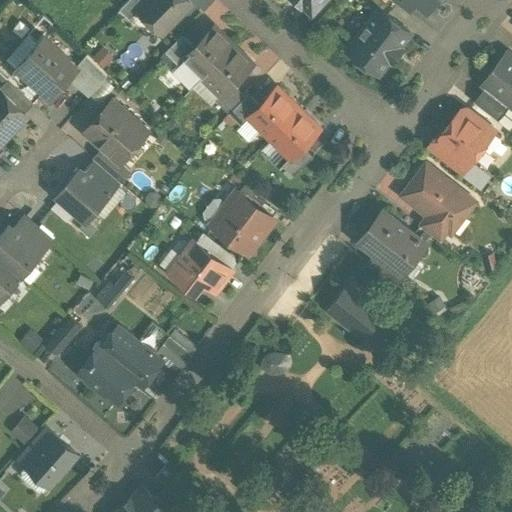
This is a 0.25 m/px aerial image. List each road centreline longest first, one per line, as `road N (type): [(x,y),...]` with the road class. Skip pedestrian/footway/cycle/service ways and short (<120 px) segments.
road 1 (residential): [(389,135),(325,241),(125,455)]
road 2 (residential): [(247,0),(389,135)]
road 3 (residential): [(389,135),(494,0)]
road 4 (residential): [(125,455),(0,346)]
